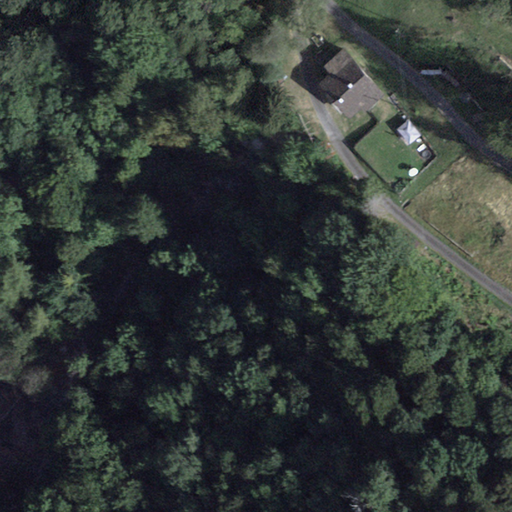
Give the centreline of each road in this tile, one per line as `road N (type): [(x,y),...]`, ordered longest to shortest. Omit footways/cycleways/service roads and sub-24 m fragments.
road 1 (unclassified): [(290,0),(314,94),(351,165),(410,226),(511,302)]
road 2 (track): [(322,0),(511,166)]
